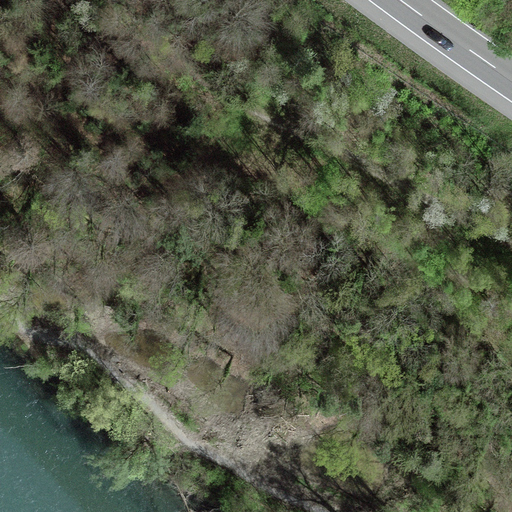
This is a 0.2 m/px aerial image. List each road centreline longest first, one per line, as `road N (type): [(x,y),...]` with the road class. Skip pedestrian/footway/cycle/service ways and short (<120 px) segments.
road 1 (track): [(511,245),(67,0)]
road 2 (motorway): [(400,0),(511,79)]
